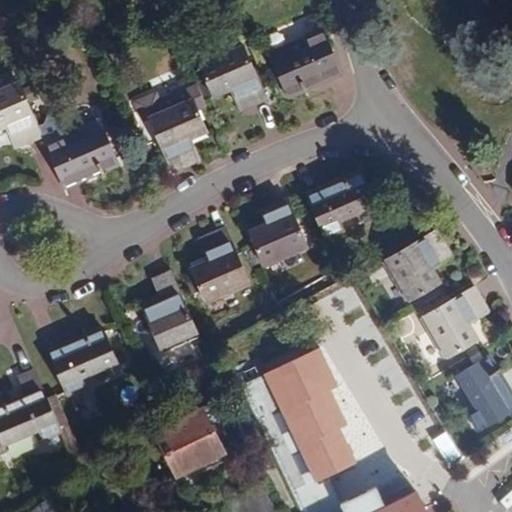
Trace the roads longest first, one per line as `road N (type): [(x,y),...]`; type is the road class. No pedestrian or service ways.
road 1 (residential): [(381,121),(320,140),(102,244),(31,244)]
road 2 (residential): [(381,121),(447,190),(511,277)]
road 3 (residential): [(349,0),(353,50),(381,121)]
